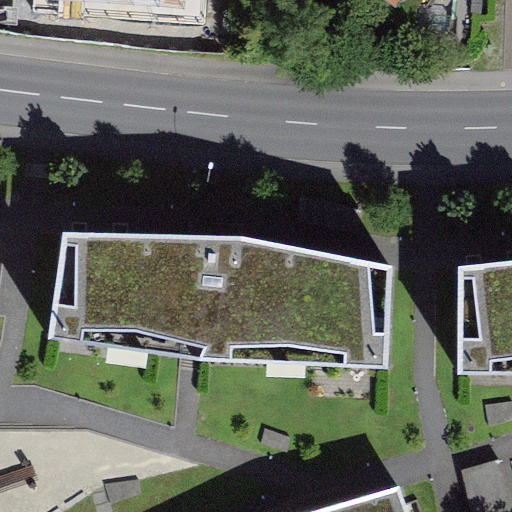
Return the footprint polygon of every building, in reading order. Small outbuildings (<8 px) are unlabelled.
[(374,0),(393,15),(404,0),(374,0)] [(207,238),(66,228),(53,334),(196,356),(376,362),(387,268),(241,239),(207,238)] [(511,262),(464,270),(462,372),(511,371),(511,262)] [(511,511),(511,476),(474,476),(473,511),(511,511)] [(312,511),(406,511),(398,488),(312,511)]
